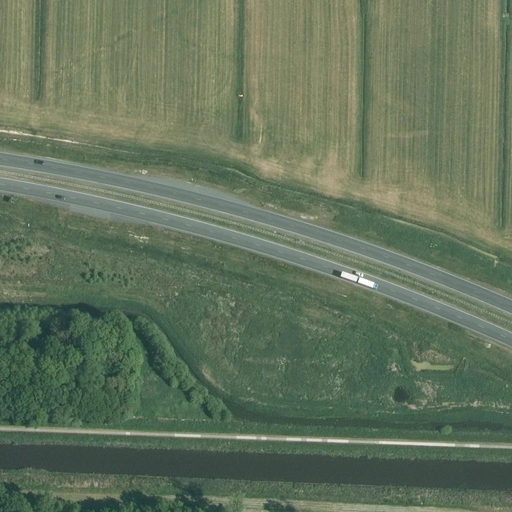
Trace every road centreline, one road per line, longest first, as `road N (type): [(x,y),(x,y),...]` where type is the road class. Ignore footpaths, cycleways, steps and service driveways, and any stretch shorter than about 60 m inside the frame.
road 1 (trunk): [(0,184),(279,252),(511,340)]
road 2 (trunk): [(511,307),(288,224),(125,181),(0,159)]
